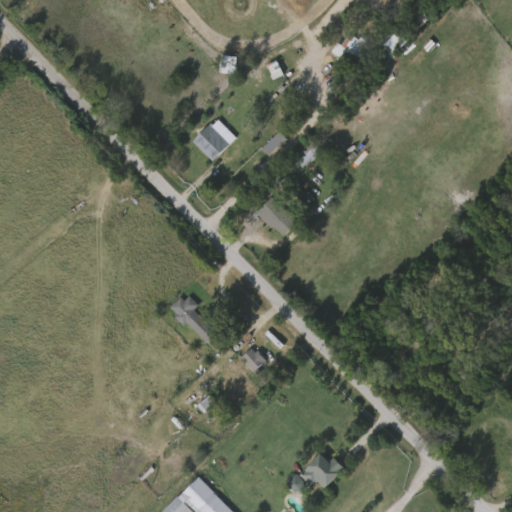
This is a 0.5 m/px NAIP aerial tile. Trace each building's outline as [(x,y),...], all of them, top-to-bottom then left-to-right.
[(358,48),(339,37),(333,49),(328,46),(322,55),(337,64),(341,56),(351,62),(358,48)] [(384,61),(379,47),(370,50),(376,64),(384,61)] [(259,69),(264,82),(274,78),(269,66),(259,69)] [(213,127),(231,145),(217,159),(206,148),(204,151),(198,145),(200,143),(198,141),(213,127)] [(323,151),(298,174),(288,163),(311,139),(323,151)] [(298,223),(285,236),(275,227),(273,229),(257,213),(273,197),(298,223)] [(248,214),(273,241),(287,227),(262,200),(248,214)] [(190,295),(200,305),(195,309),(217,333),(207,342),(186,321),(183,324),(175,316),(178,314),(171,306),(181,296),(185,300),(190,295)] [(198,347),(209,335),(186,314),(191,308),(178,296),(162,313),(198,347)] [(253,347),(257,352),(260,349),(267,360),(259,367),(263,371),(259,375),(243,357),(253,347)] [(233,360),(247,379),(260,369),(246,350),(233,360)] [(329,458),(332,461),(336,457),(348,468),(327,488),(320,481),(314,487),(301,474),(323,452),(329,458)] [(215,492),(235,511),(188,511),(176,500),(200,476),(215,492)] [(288,496),(297,486),(286,477),(277,486),(288,496)]
